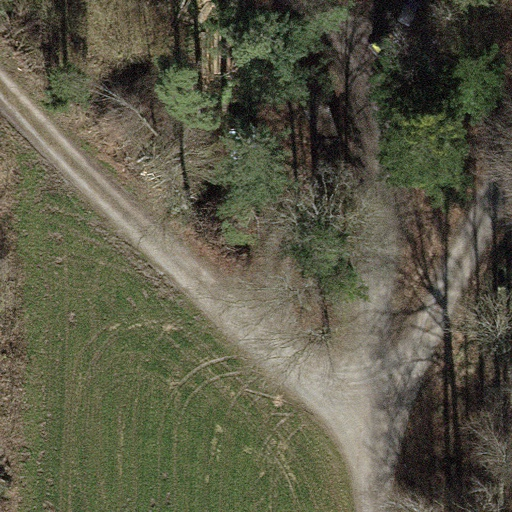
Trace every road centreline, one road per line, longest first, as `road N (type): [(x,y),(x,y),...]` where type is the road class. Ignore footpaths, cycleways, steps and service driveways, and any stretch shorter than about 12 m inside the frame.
road 1 (track): [(0,83),(173,265),(358,431)]
road 2 (track): [(284,0),(380,93),(367,265),(395,365)]
road 3 (track): [(371,511),(358,431),(511,158)]
